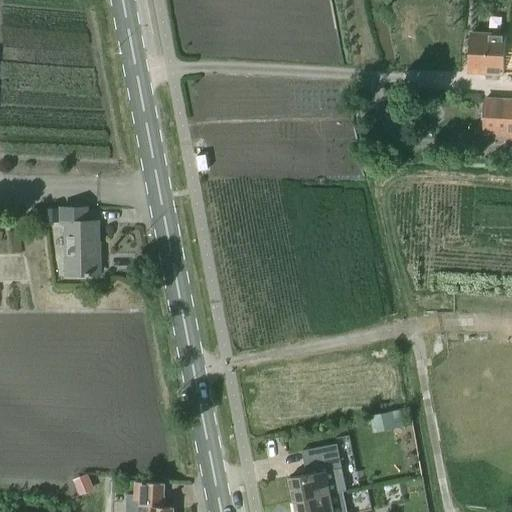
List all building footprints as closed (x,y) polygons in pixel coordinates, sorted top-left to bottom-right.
[(511,35),(472,33),(470,73),(511,74),(511,35)] [(511,100),(487,99),(485,135),(511,135),(511,100)] [(48,222),(58,222),(58,209),(48,209),(48,222)] [(86,223),(86,209),(60,209),(60,224),(66,224),(67,275),(98,274),(98,223),(86,223)] [(403,428),(399,410),(369,417),(373,435),(403,428)] [(288,478),(292,501),(342,491),(346,490),(337,443),(305,449),(310,473),(288,478)] [(88,474),(74,480),(80,494),(94,488),(88,474)] [(141,511),(173,511),(174,507),(163,507),(165,483),(137,482),(136,500),(142,501),(141,511)] [(346,511),(342,491),(292,501),(294,511),(346,511)]
